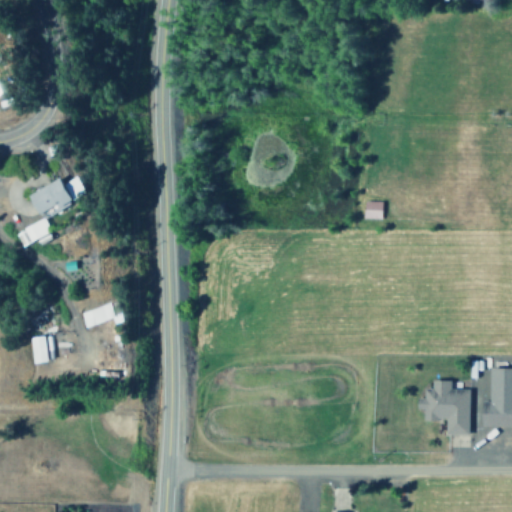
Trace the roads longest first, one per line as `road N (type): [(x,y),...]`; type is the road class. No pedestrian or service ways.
road 1 (secondary): [(168,511),(175,401),(171,0)]
road 2 (residential): [(171,471),(511,472)]
road 3 (residential): [(49,0),(57,74),(49,100),(30,122),(0,134)]
